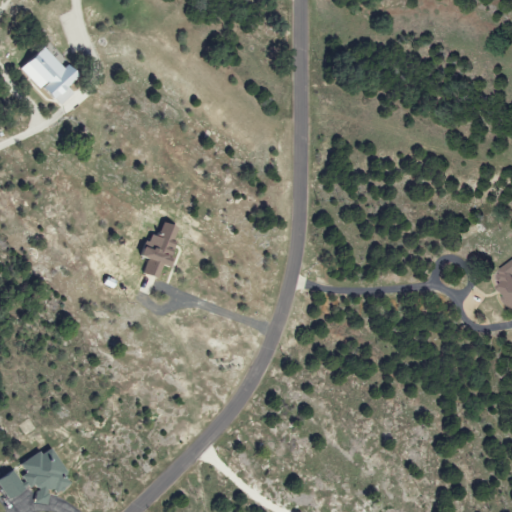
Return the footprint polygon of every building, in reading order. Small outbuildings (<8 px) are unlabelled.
[(48,102),(71,80),(39,46),(16,68),(48,102)] [(58,106),(70,93),(64,88),(52,101),(58,106)] [(153,237),(144,235),(137,258),(144,260),(139,275),(157,281),(173,228),(158,224),(153,237)] [(511,261),(489,276),(510,310),(511,308),(511,261)] [(17,466),(22,473),(19,475),(32,494),(28,497),(34,507),(46,499),(42,493),(50,488),(53,493),(67,484),(61,475),(64,474),(45,446),(17,466)] [(0,487),(6,497),(22,488),(10,469),(0,475),(0,487)]
